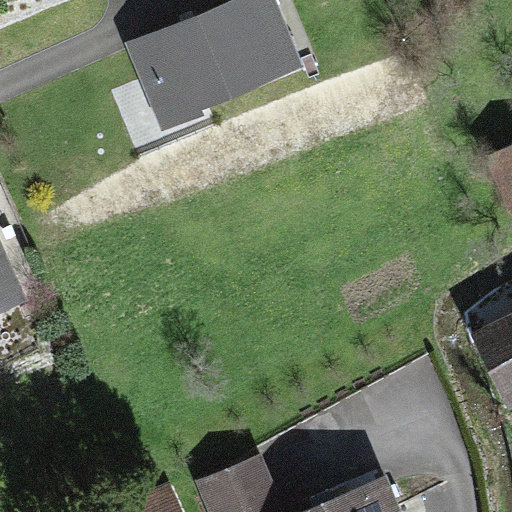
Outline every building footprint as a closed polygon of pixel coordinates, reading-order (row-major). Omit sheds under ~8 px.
[(272,0),(232,0),(117,48),(156,140),(305,78),(272,0)] [(511,279),(454,311),(511,416),(511,143),(463,171),(494,227),(511,216),(511,279)] [(0,309),(35,293),(0,218),(0,309)] [(276,511),(255,465),(188,496),(195,511),(276,511)] [(385,511),(373,484),(308,511),(385,511)]
